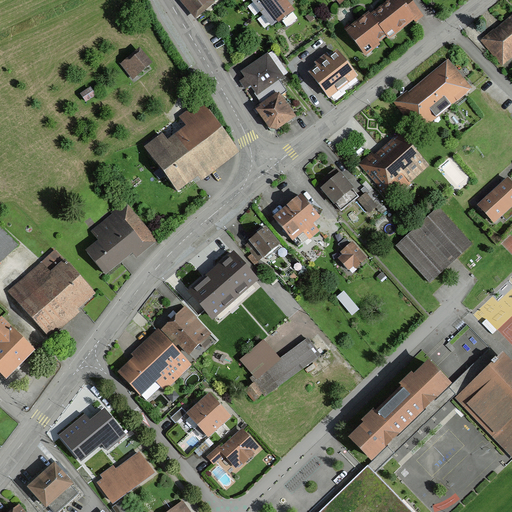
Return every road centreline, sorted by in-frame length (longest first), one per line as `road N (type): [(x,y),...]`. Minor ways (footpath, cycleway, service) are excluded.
road 1 (residential): [(456,306),(237,511)]
road 2 (residential): [(491,0),(267,169)]
road 3 (residential): [(267,169),(168,256),(88,356)]
road 4 (residential): [(88,356),(222,511)]
road 5 (residential): [(167,0),(267,169)]
road 6 (residential): [(88,356),(0,474)]
